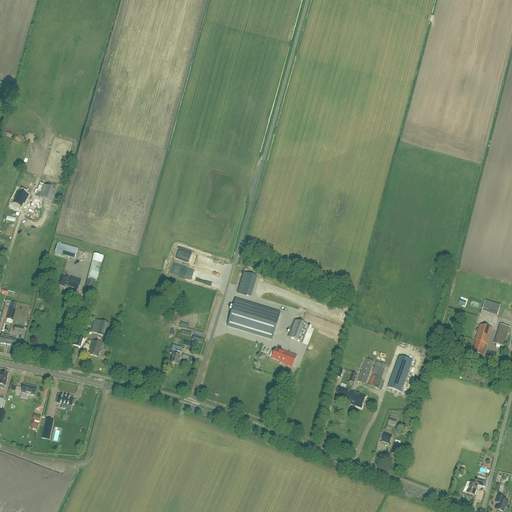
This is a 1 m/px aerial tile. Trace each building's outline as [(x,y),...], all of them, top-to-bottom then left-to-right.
[(52,203),(57,191),(43,186),(41,193),(37,192),(36,197),(39,198),(52,203)] [(15,199),(13,204),(21,208),(23,203),(24,204),(28,197),(26,200),(16,194),(18,191),(14,199),(15,199)] [(55,254),(74,260),(77,250),(58,244),(55,254)] [(97,282),(103,256),(93,254),(87,280),(97,282)] [(257,277),(243,273),(237,294),(251,298),(257,277)] [(71,280),(62,277),(60,286),(68,288),(67,290),(77,293),(81,281),(72,278),(71,280)] [(91,292),(95,282),(88,280),(85,290),(91,292)] [(272,340),(280,314),(235,300),(235,302),(233,307),(227,326),(272,340)] [(497,317),(500,306),(485,301),(482,312),(497,317)] [(12,322),(16,311),(9,309),(6,320),(12,322)] [(106,337),(109,325),(98,321),(96,328),(92,327),(91,333),(106,337)] [(302,343),(309,327),(294,321),(288,338),(302,343)] [(504,348),(510,328),(500,325),(494,345),(504,348)] [(475,339),(488,343),(489,343),(493,330),(479,326),(475,339)] [(0,344),(7,346),(8,337),(2,335),(2,338),(0,337),(0,344)] [(8,337),(7,346),(15,347),(16,341),(16,338),(8,337)] [(483,357),(488,343),(475,339),(474,342),(475,342),(472,353),(483,357)] [(100,353),(103,345),(92,341),(90,349),(91,349),(90,355),(98,358),(99,352),(100,353)] [(180,353),(182,349),(172,346),(170,354),(173,355),(170,363),(177,365),(180,357),(179,356),(180,353)] [(284,352),(283,352),(275,349),(271,359),(279,362),(278,363),(292,368),(296,356),(285,352),(284,352)] [(402,393),(413,362),(400,357),(389,388),(402,393)] [(365,385),(374,362),(366,359),(357,382),(365,385)] [(353,384),(357,375),(352,373),(349,382),(353,384)] [(382,380),(372,377),(368,386),(379,390),(382,380)] [(37,389),(23,386),(21,393),(35,397),(37,389)] [(345,402),(344,403),(351,405),(355,394),(355,393),(340,388),(336,398),(345,402)] [(366,397),(355,393),(355,394),(351,405),(362,409),(366,397)] [(73,399),(59,396),(58,396),(57,403),(56,404),(57,404),(62,405),(61,409),(65,410),(66,406),(71,407),(71,406),(72,405),(74,405),(75,401),(73,401),(73,399)] [(395,427),(397,420),(398,415),(391,413),(390,418),(388,425),(395,427)] [(41,416),(33,414),(32,421),(39,423),(41,416)] [(46,420),(41,439),(49,440),(53,422),(46,420)] [(37,430),(39,423),(32,421),(30,428),(37,430)] [(389,445),(392,437),(384,434),(381,442),(389,445)] [(399,446),(401,442),(396,441),(395,444),(394,444),(392,448),(393,449),(391,454),(398,457),(400,451),(401,452),(402,447),(399,446)] [(470,483),(468,482),(467,483),(465,488),(466,489),(468,490),(467,494),(474,496),(478,486),(485,488),(488,479),(478,476),(475,485),(470,483)] [(506,507),(508,502),(504,500),(504,498),(498,496),(495,503),(499,504),(497,510),(501,511),(503,511),(505,507),(506,507)]
